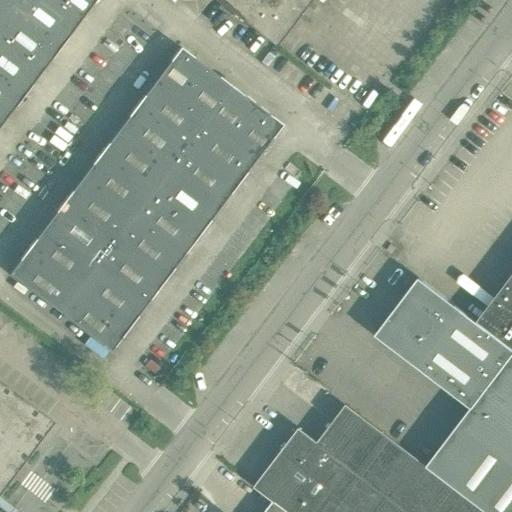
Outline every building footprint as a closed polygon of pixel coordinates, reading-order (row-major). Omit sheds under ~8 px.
[(0,0),(0,124),(94,0),(0,0)] [(307,0),(215,0),(274,45),(307,0)] [(110,351),(281,124),(179,47),(8,273),(110,351)] [(487,511),(511,511),(511,348),(490,332),(419,277),(417,279),(375,335),(471,408),(426,466),(487,511)] [(511,348),(511,302),(490,332),(511,348)] [(16,461),(45,422),(0,388),(0,481),(6,473),(3,471),(12,458),(16,461)] [(487,511),(426,466),(346,405),(345,406),(354,413),(326,449),(301,430),(299,428),(297,430),(280,452),(283,454),(275,464),(273,462),(256,484),(254,486),(256,488),(257,487),(274,500),(289,511),(487,511)] [(289,511),(274,500),(264,511),(289,511)]
